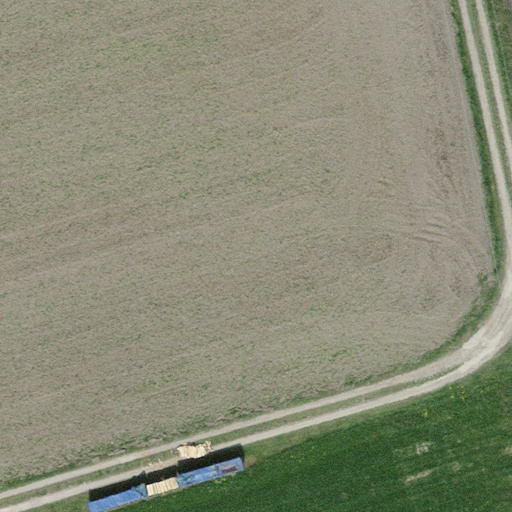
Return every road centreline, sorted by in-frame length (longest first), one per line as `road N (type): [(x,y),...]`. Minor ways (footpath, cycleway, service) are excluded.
road 1 (track): [(511,303),(478,350),(440,374),(0,504)]
road 2 (track): [(471,0),(511,198)]
